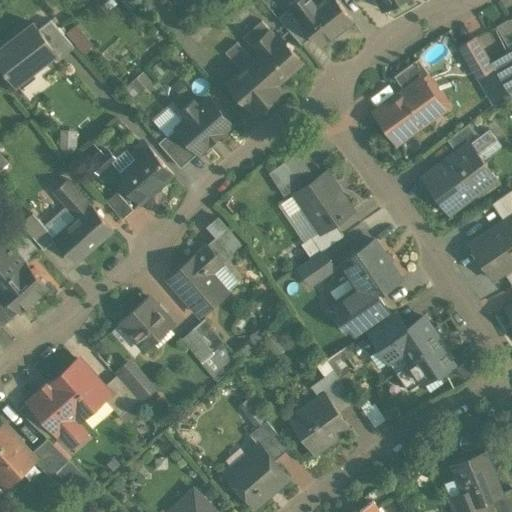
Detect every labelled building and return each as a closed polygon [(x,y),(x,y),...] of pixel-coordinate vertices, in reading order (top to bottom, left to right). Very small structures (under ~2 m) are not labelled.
[(337,0),(318,0),(316,2),(314,0),(296,0),(289,5),(290,6),(312,35),(320,44),(352,19),(337,0)] [(377,0),(383,11),(403,0),(377,0)] [(312,35),(290,6),(277,16),(301,43),(312,35)] [(508,20),(497,26),(497,25),(496,25),(508,47),(511,44),(511,25),(508,18),(507,19),(508,20)] [(242,70),(228,82),(250,107),(250,106),(255,112),(281,89),(276,84),(301,61),(279,36),(278,38),(262,19),(243,36),(259,55),(254,60),(242,70)] [(33,22),(0,47),(0,61),(16,82),(55,52),(56,51),(43,35),(33,22)] [(62,32),(55,26),(43,35),(56,51),(55,52),(59,57),(73,46),(62,32)] [(475,37),(459,46),(476,75),(492,67),(475,37)] [(254,60),(237,40),(225,51),(242,70),(254,60)] [(418,58),(393,75),(403,89),(420,77),(421,79),(429,73),(418,58)] [(403,89),(375,110),(384,122),(389,124),(400,139),(427,120),(423,114),(438,103),(421,79),(420,77),(403,89)] [(209,98),(199,106),(193,100),(181,111),(187,117),(176,126),(184,134),(198,150),(199,151),(231,123),(209,98)] [(469,122),(446,139),(456,152),(468,143),(469,143),(479,136),(479,135),(469,122)] [(176,126),(158,142),(166,150),(184,134),(176,126)] [(489,128),(479,135),(479,136),(469,143),(481,160),(501,145),(489,128)] [(184,134),(166,150),(180,166),(198,150),(184,134)] [(172,174),(143,141),(130,152),(135,158),(115,173),(140,202),(172,174)] [(456,152),(423,176),(450,211),(475,192),(472,188),(492,173),(481,160),(469,143),(468,143),(456,152)] [(109,150),(93,165),(100,173),(117,158),(109,150)] [(326,171),(295,193),(320,230),(321,231),(334,222),(352,209),(326,171)] [(91,205),(69,181),(55,193),(76,217),(76,216),(77,218),(91,205)] [(511,189),(492,203),(502,217),(511,209),(511,189)] [(134,209),(118,192),(107,201),(124,219),(134,209)] [(91,205),(77,218),(76,216),(76,217),(55,236),(55,237),(77,261),(112,230),(91,205)] [(54,236),(33,213),(21,224),(42,248),(55,237),(54,236)] [(511,215),(470,245),(494,279),(511,266),(511,215)] [(334,222),(321,231),(320,230),(312,235),(322,250),(343,235),(334,222)] [(39,249),(18,225),(4,238),(24,261),(25,262),(39,249)] [(4,238),(3,238),(0,240),(0,287),(8,296),(19,309),(20,309),(46,286),(25,262),(24,261),(4,238)] [(400,277),(374,239),(341,262),(360,290),(366,299),(367,300),(377,293),(400,277)] [(207,245),(169,278),(200,314),(227,290),(210,271),(221,262),(207,245)] [(322,250),(298,267),(311,285),(335,268),(322,250)] [(354,290),(334,303),(354,333),(358,330),(346,312),(366,299),(360,290),(356,293),(354,290)] [(366,299),(346,312),(358,330),(388,309),(377,293),(367,300),(366,299)] [(8,296),(1,301),(0,299),(0,325),(1,326),(12,316),(19,309),(8,296)] [(150,296),(123,319),(147,346),(173,322),(150,296)] [(396,311),(367,330),(379,348),(393,339),(392,337),(407,327),(396,311)] [(407,327),(392,337),(393,339),(403,354),(409,363),(423,353),(427,357),(444,345),(423,316),(407,327)] [(224,341),(205,317),(192,328),(212,352),(224,341)] [(393,339),(379,348),(390,363),(403,354),(393,339)] [(103,386),(79,358),(50,383),(48,385),(78,419),(104,397),(109,392),(103,386)] [(117,374),(103,386),(109,392),(104,397),(119,414),(138,398),(117,374)] [(78,419),(48,385),(50,383),(49,381),(38,391),(39,392),(32,399),(32,405),(43,418),(45,417),(57,431),(58,430),(64,438),(80,424),(76,421),(78,419)] [(324,393),(291,419),(316,451),(349,426),(324,393)] [(289,447),(266,419),(249,433),(259,445),(260,444),(274,460),(289,447)] [(30,452),(5,422),(0,426),(0,469),(10,480),(35,459),(36,458),(30,452)] [(69,458),(47,437),(30,452),(36,458),(35,459),(49,476),(69,458)] [(259,445),(247,455),(250,458),(229,476),(229,483),(236,492),(243,492),(254,504),(288,475),(274,460),(260,444),(259,445)] [(501,493),(484,452),(453,464),(464,493),(450,498),(455,511),(483,511),(492,508),(488,499),(501,494),(501,493)] [(219,511),(194,486),(180,501),(191,511),(219,511)] [(511,511),(511,488),(501,493),(501,494),(488,499),(492,508),(493,511),(511,511)] [(380,511),(372,500),(355,511),(380,511)]
